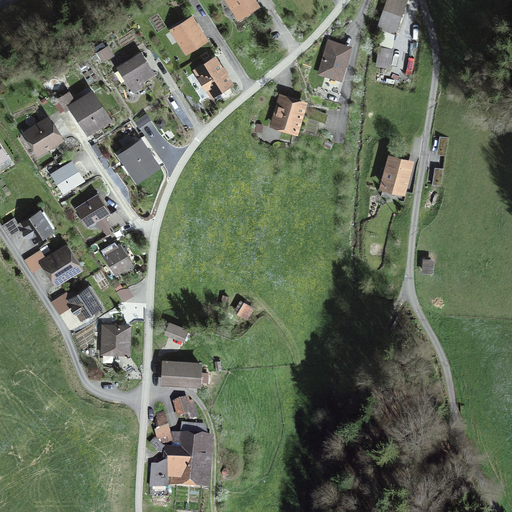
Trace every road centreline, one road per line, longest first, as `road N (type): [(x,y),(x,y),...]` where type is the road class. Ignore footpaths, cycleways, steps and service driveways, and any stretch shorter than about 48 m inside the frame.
road 1 (unclassified): [(345,0),(298,52),(202,133),(163,200),(152,241),(139,511)]
road 2 (track): [(320,511),(340,425),(410,282)]
road 3 (track): [(145,397),(179,389),(204,409),(215,447),(214,511)]
